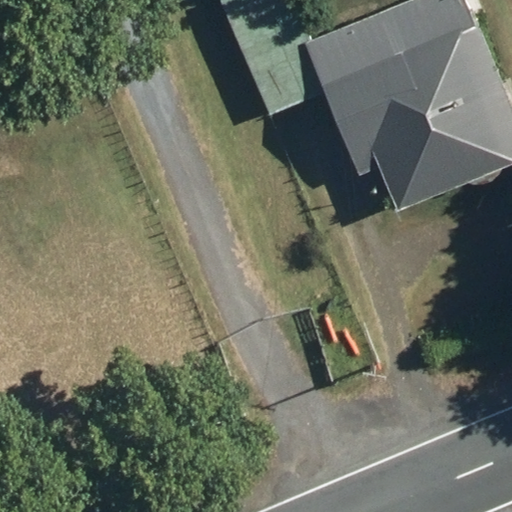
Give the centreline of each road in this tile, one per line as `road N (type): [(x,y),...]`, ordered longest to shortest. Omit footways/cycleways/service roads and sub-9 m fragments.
road 1 (unknown): [(338,511),(118,0)]
road 2 (tertiary): [(511,458),(383,511)]
